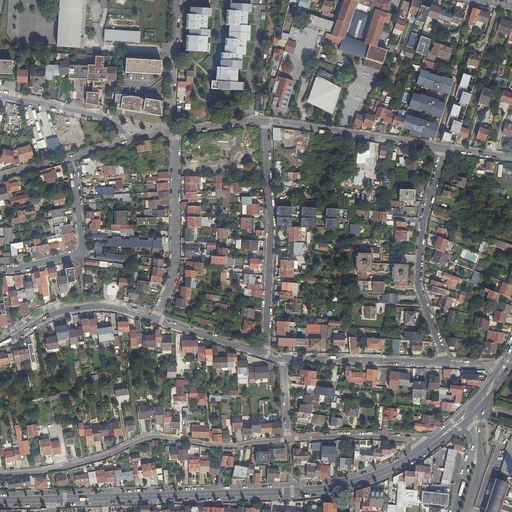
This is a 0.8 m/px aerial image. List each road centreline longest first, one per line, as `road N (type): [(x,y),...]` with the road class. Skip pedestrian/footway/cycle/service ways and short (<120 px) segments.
road 1 (tertiary): [(49,499),(314,489),(364,478),(426,447)]
road 2 (residential): [(288,439),(222,446),(155,436),(52,471),(0,474)]
road 3 (residential): [(262,353),(264,121)]
road 4 (residential): [(443,363),(416,285),(441,148)]
road 5 (residential): [(154,319),(174,274),(173,132)]
road 6 (unclassified): [(264,121),(441,148)]
road 7 (residential): [(154,319),(81,307),(0,343)]
road 8 (residential): [(443,363),(282,358)]
road 9 (residential): [(0,268),(81,251),(72,175)]
road 10 (residential): [(426,447),(408,438),(288,439)]
road 11 (unclassified): [(0,94),(103,118),(128,140)]
road 12 (unclassified): [(0,178),(128,140)]
road 13 (unclassified): [(168,133),(176,0)]
